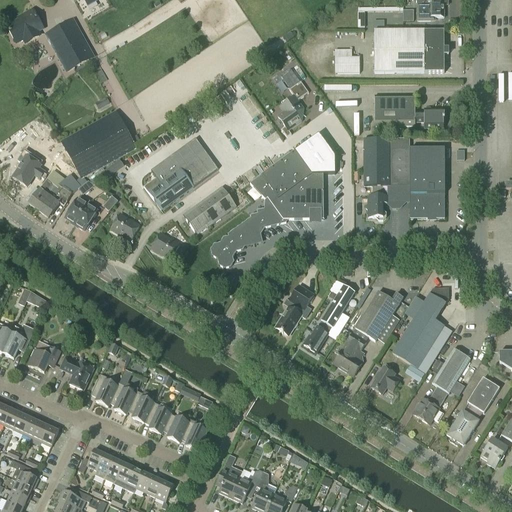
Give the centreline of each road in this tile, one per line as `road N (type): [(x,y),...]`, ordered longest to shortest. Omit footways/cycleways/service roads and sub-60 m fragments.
road 1 (tertiary): [(507,511),(230,336)]
road 2 (unclassified): [(230,336),(279,262),(481,257)]
road 3 (tertiary): [(230,336),(82,259),(0,202)]
road 4 (unclassified): [(481,257),(481,0)]
road 5 (residential): [(194,509),(185,464),(81,420)]
road 6 (unknown): [(324,111),(332,257)]
